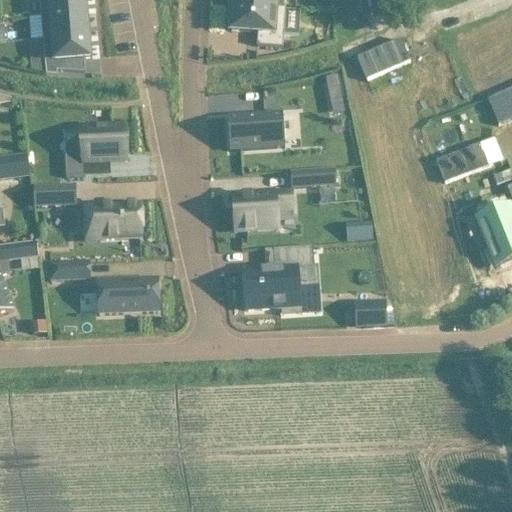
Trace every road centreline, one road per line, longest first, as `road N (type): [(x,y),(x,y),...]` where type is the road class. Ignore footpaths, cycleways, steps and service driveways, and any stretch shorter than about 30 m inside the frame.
road 1 (residential): [(213,352),(406,348),(484,341),(511,326)]
road 2 (residential): [(0,360),(213,352)]
road 3 (residential): [(181,169),(213,352)]
road 4 (residential): [(181,169),(195,0)]
road 5 (residential): [(138,0),(169,142)]
